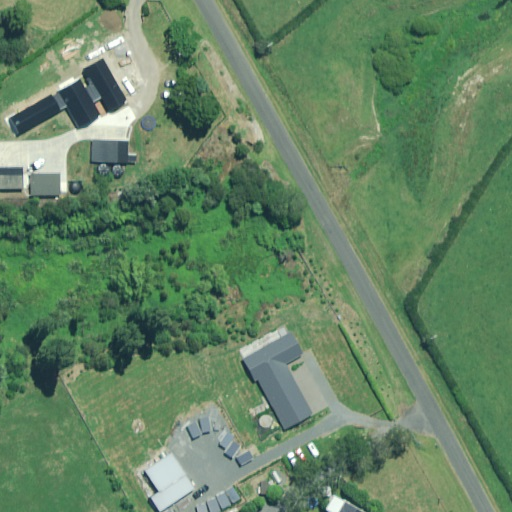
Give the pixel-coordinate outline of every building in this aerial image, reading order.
[(148,88),(100,55),(87,74),(134,107),(148,88)] [(129,153),(129,143),(93,141),(91,162),(136,165),(137,153),(129,153)] [(148,155),(148,156),(148,158),(149,159),(150,161),(151,162),(152,163),(153,164),(155,164),(157,164),(158,164),(160,164),(161,164),(163,163),(164,162),(165,161),(166,159),(166,158),(166,156),(166,154),(166,153),(166,151),(165,150),(164,149),(163,148),(161,147),(160,146),(158,146),(156,146),(155,146),(153,147),(152,148),(151,149),(150,150),(149,151),(148,153),(148,155)] [(0,190),(21,191),(21,175),(0,174),(0,190)] [(69,175),(30,175),(30,196),(69,196),(69,175)] [(161,511),(194,491),(171,454),(144,472),(158,494),(150,499),(158,511),(161,511)] [(270,496),(271,491),(277,491),(278,483),(271,483),(271,481),(261,481),(261,496),(270,496)] [(361,511),(344,500),(335,511),(361,511)]
